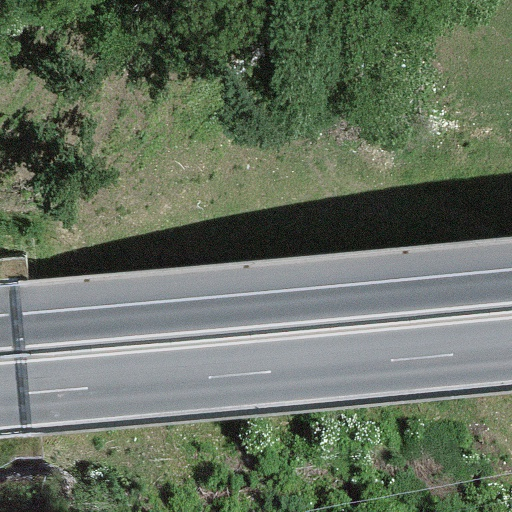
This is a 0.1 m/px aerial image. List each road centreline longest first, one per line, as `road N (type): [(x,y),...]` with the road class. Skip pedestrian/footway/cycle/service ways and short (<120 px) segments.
road 1 (trunk): [(0,395),(511,349)]
road 2 (trunk): [(511,287),(0,332)]
